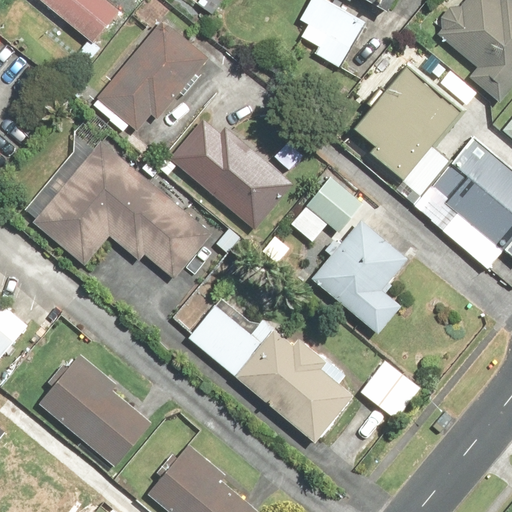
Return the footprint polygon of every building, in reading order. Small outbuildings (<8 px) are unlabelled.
[(123,11),(109,0),(44,0),(95,43),(123,11)] [(227,0),(195,0),(217,15),(227,0)] [(333,0),(314,0),(304,18),(313,24),(305,37),(322,47),(319,53),(341,67),(369,21),(333,0)] [(371,0),(394,13),(401,0),(371,0)] [(511,0),(469,0),(462,8),(461,8),(460,7),(459,7),(458,7),(457,7),(456,7),(455,8),(454,8),(453,9),(452,9),(451,9),(451,10),(450,10),(450,11),(449,11),(449,12),(448,13),(448,14),(447,14),(447,15),(447,16),(447,17),(446,17),(446,18),(446,19),(446,20),(446,21),(447,21),(447,22),(447,23),(447,24),(448,24),(440,33),(480,67),(472,76),(502,101),(511,89),(511,0)] [(143,30),(152,38),(94,103),(126,131),(134,123),(143,131),(158,115),(162,118),(212,61),(145,2),(135,14),(147,26),(143,30)] [(381,143),(375,151),(408,178),(399,189),(416,204),(453,160),(435,145),(467,107),(414,63),(361,127),(381,143)] [(211,112),(173,157),(257,228),(295,183),(211,112)] [(87,265),(112,235),(143,261),(148,254),(176,278),(215,232),(94,129),(25,211),(87,265)] [(471,174),(511,208),(511,162),(480,136),(457,163),(471,174)] [(360,187),(339,169),(295,223),(317,241),(331,223),(343,233),(367,203),(355,194),(360,187)] [(511,247),(511,208),(471,174),(449,200),(435,189),(420,207),(447,231),(463,212),(509,251),(511,247)] [(333,291),(383,333),(407,305),(387,289),(414,257),(367,218),(307,290),(323,303),(333,291)] [(297,242),(282,229),(266,247),(281,260),(297,242)] [(0,300),(0,366),(33,329),(0,300)] [(239,375),(275,330),(264,321),(255,332),(220,304),(193,337),(239,375)] [(275,330),(239,375),(319,441),(357,394),(343,383),(351,374),(284,319),(275,330)] [(158,419),(86,354),(43,402),(114,467),(158,419)] [(424,388),(389,359),(363,391),(398,420),(424,388)] [(70,451),(50,433),(37,447),(58,465),(70,451)] [(265,511),(190,446),(151,491),(173,511),(265,511)] [(133,511),(140,504),(87,457),(69,478),(107,511),(133,511)]
